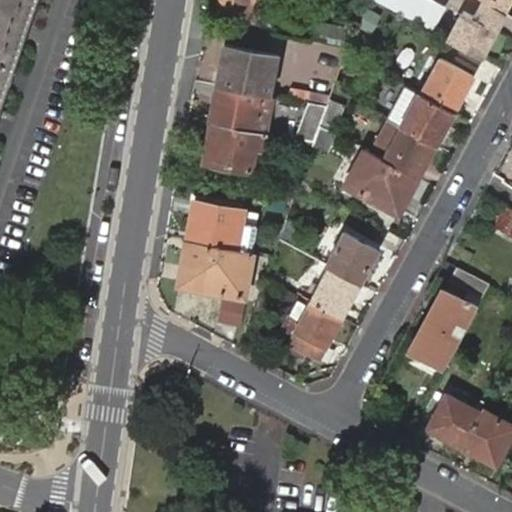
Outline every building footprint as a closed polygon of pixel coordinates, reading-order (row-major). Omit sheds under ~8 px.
[(0,0),(0,2),(32,13),(36,0),(0,0)] [(217,0),(237,9),(240,0),(217,0)] [(240,0),(237,9),(248,14),(254,0),(240,0)] [(435,0),(376,0),(411,18),(412,16),(434,28),(446,5),(435,0)] [(511,7),(511,0),(484,0),(487,2),(508,16),(511,7)] [(0,31),(23,40),(32,13),(0,2),(0,31)] [(465,12),(449,41),(483,59),(499,31),(508,16),(487,2),(478,19),(465,12)] [(246,49),(250,32),(227,27),(223,43),(246,49)] [(0,65),(12,70),(23,40),(0,31),(0,65)] [(260,92),(269,94),(277,55),(223,45),(216,84),(260,92)] [(440,58),(420,93),(454,111),(474,76),(440,58)] [(0,107),(12,70),(0,65),(0,107)] [(260,92),(216,84),(209,121),(253,129),(260,92)] [(420,93),(406,85),(388,118),(390,119),(436,145),(454,111),(420,93)] [(328,104),(309,100),(297,137),(315,140),(321,123),(328,104)] [(390,119),(372,152),(418,177),(436,145),(390,119)] [(253,129),(209,121),(201,161),(250,171),(256,145),(262,147),(264,131),(253,129)] [(315,140),(297,137),(295,148),(311,152),(315,140)] [(372,152),(366,148),(346,184),(399,212),(418,177),(372,152)] [(192,240),(234,248),(242,208),(194,200),(190,217),(196,219),(192,240)] [(511,242),(511,211),(502,205),(488,227),(511,242)] [(344,232),(326,265),(330,266),(360,283),(379,250),(344,232)] [(192,240),(186,239),(177,285),(243,296),(250,252),(234,248),(192,240)] [(330,266),(311,301),(341,317),(360,283),(330,266)] [(487,287),(487,286),(455,269),(447,282),(480,301),(487,287)] [(443,368),(476,308),(467,303),(466,305),(440,291),(409,348),(443,368)] [(341,317),(311,301),(288,343),(317,360),(341,317)] [(426,429),(458,446),(477,410),(444,393),(426,429)] [(477,410),(458,446),(493,464),(511,427),(511,424),(479,406),(477,410)]
